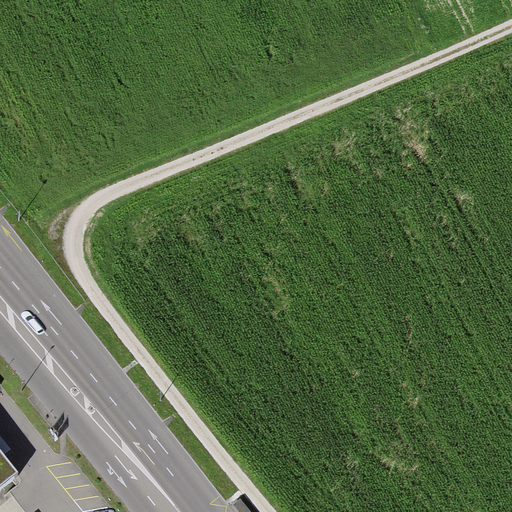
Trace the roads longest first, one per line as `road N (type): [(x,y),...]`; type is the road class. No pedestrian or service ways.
road 1 (track): [(267,511),(85,280),(74,248),(77,221),(96,200),(511,25)]
road 2 (secondary): [(0,299),(175,511)]
